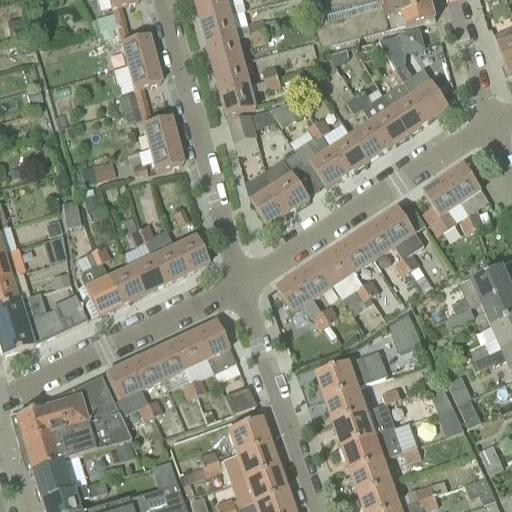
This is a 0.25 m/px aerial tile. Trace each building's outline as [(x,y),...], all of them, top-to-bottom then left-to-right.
[(111,14),(120,12),(138,7),(136,0),(95,0),(100,16),(111,13),(111,14)] [(202,27),(229,20),(224,0),(210,0),(196,4),(202,27)] [(421,0),(306,0),(314,28),(382,11),(421,0)] [(397,36),(436,25),(428,0),(421,0),(382,11),(314,28),(321,55),(397,36)] [(125,29),(122,17),(113,19),(96,24),(99,36),(99,37),(101,36),(112,33),(116,32),(116,31),(125,29)] [(208,51),(236,43),(229,20),(202,27),(208,51)] [(23,22),(6,26),(9,42),(26,38),(23,22)] [(264,26),(266,35),(278,32),(275,23),(264,26)] [(264,26),(250,29),(253,39),(266,35),(264,26)] [(116,31),(116,32),(119,44),(128,41),(125,29),(116,31)] [(112,33),(101,36),(103,43),(114,40),(112,33)] [(511,34),(494,41),(509,78),(511,77),(511,34)] [(32,39),(38,52),(47,48),(41,35),(32,39)] [(269,46),(266,35),(253,39),(256,50),(269,46)] [(406,58),(424,53),(419,35),(401,40),(406,58)] [(130,46),(120,49),(126,72),(154,65),(147,41),(130,46)] [(214,74),(242,67),(236,43),(208,51),(214,74)] [(35,58),(32,48),(23,50),(26,61),(35,58)] [(347,54),(328,60),(332,66),(334,69),(349,62),(347,54)] [(133,95),(142,93),(160,88),(154,65),(126,72),(133,95)] [(248,91),(242,67),(214,74),(221,98),(248,91)] [(405,70),(396,76),(403,87),(413,102),(429,126),(449,113),(443,104),(433,88),(424,74),(412,82),(405,70)] [(265,86),(278,82),(275,72),(263,75),(265,86)] [(396,76),(387,82),(394,93),(403,87),(396,76)] [(278,82),(265,86),(268,96),(281,93),(278,82)] [(394,93),(383,101),(392,115),(409,140),(429,126),(413,102),(403,87),(394,93)] [(221,98),(227,122),(255,114),(248,91),(221,98)] [(42,107),(39,95),(26,98),(30,110),(42,107)] [(372,128),(388,153),(409,140),(392,115),(383,101),(372,108),(365,97),(356,103),(363,115),(372,128)] [(143,98),(134,100),(137,113),(147,110),(143,98)] [(137,113),(134,100),(119,104),(122,117),(124,116),(137,113)] [(363,115),(356,103),(348,108),(355,120),(363,115)] [(298,106),(271,116),(283,134),(306,119),(298,106)] [(150,122),(147,110),(137,113),(140,125),(150,122)] [(127,129),(140,125),(137,113),(124,116),(127,129)] [(251,120),(256,135),(276,127),(269,116),(251,120)] [(251,121),(228,127),(233,145),(234,147),(256,141),(257,140),(256,135),(251,121)] [(151,128),(142,130),(148,154),(176,146),(169,123),(151,128)] [(351,142),(342,129),(333,136),(324,123),(314,130),(347,180),(368,166),(351,142)] [(388,153),(372,128),(351,142),(368,166),(388,153)] [(308,136),(313,144),(314,146),(293,159),(316,196),(325,190),(327,193),(347,180),(314,130),(306,136),(307,137),(308,136)] [(155,177),(182,170),(176,146),(148,154),(155,177)] [(308,201),(316,196),(293,159),(266,176),(268,185),(273,193),(289,218),(310,204),(308,201)] [(465,170),(444,183),(460,208),(470,223),(476,236),(486,232),(480,219),(478,215),(489,207),(481,195),(465,170)] [(100,187),(96,171),(80,176),(84,191),(100,187)] [(135,183),(147,180),(145,171),(133,174),(135,183)] [(20,182),(17,173),(7,176),(10,185),(20,182)] [(268,232),(289,218),(273,193),(268,185),(266,176),(245,189),(248,200),(252,207),(268,232)] [(444,183),(423,197),(433,212),(428,216),(443,238),(457,230),(448,216),(460,208),(444,183)] [(88,219),(100,215),(95,199),(82,203),(88,219)] [(76,207),(62,209),(64,223),(78,220),(76,207)] [(424,251),(399,213),(379,226),(395,252),(404,265),(411,277),(420,271),(413,259),(424,251)] [(188,227),(183,215),(173,219),(179,232),(188,227)] [(476,236),(470,223),(460,228),(467,240),(476,236)] [(58,226),(45,230),(49,243),(62,239),(58,226)] [(375,265),(395,252),(379,226),(358,240),(375,265)] [(148,232),(138,236),(144,249),(154,244),(148,232)] [(135,253),(144,249),(138,236),(129,240),(135,253)] [(151,263),(164,290),(186,279),(173,252),(167,238),(154,244),(144,249),(151,263)] [(355,279),(375,265),(358,240),(338,253),(355,279)] [(62,241),(42,247),(45,259),(64,254),(62,241)] [(208,269),(196,242),(173,252),(186,279),(208,269)] [(95,257),(101,269),(111,264),(105,252),(95,257)] [(363,292),(355,279),(338,253),(317,266),(334,292),(343,305),(355,297),(363,292)] [(98,321),(120,310),(107,284),(101,269),(95,257),(85,261),(91,273),(82,278),(80,285),(85,295),(98,321)] [(0,260),(0,285),(10,283),(3,259),(0,260)] [(151,263),(129,273),(142,300),(164,290),(151,263)] [(411,277),(404,265),(395,271),(402,282),(411,277)] [(314,305),(334,292),(317,266),(297,280),(313,305),(314,305)] [(470,313),(481,308),(511,294),(511,292),(502,270),(459,290),(465,305),(457,308),(443,314),(447,323),(469,313),(470,313)] [(142,300),(129,273),(107,284),(120,310),(142,300)] [(67,278),(50,283),(54,295),(70,290),(67,278)] [(303,311),(313,305),(297,280),(276,293),(293,318),(303,311)] [(0,311),(17,306),(10,283),(0,285),(0,311)] [(372,286),(363,292),(371,303),(380,297),(372,286)] [(363,309),(371,303),(363,292),(355,297),(363,309)] [(491,331),(511,321),(511,294),(481,308),(491,331)] [(0,311),(0,354),(2,362),(32,353),(32,352),(87,326),(75,301),(74,301),(51,312),(53,316),(46,319),(40,300),(30,303),(30,302),(17,306),(0,311)] [(331,312),(322,317),(322,318),(323,319),(330,330),(339,323),(331,312)] [(447,323),(451,332),(460,329),(474,323),(470,313),(469,313),(447,323)] [(321,335),(322,336),(330,330),(323,319),(315,324),(321,335)] [(398,359),(421,350),(407,320),(388,331),(398,359)] [(475,365),(511,349),(511,321),(491,331),(496,343),(484,349),(485,351),(472,357),(475,365)] [(236,371),(235,369),(216,327),(193,338),(206,365),(214,381),(236,371)] [(171,348),(184,375),(206,365),(193,338),(171,348)] [(162,386),(184,375),(171,348),(149,359),(162,386)] [(476,366),(472,368),(476,376),(480,375),(495,368),(495,370),(506,365),(511,378),(511,377),(511,349),(475,365),(476,366)] [(379,357),(316,379),(325,403),(357,392),(372,387),(388,381),(379,357)] [(140,396),(141,395),(162,386),(149,359),(127,369),(140,396)] [(120,423),(138,415),(144,427),(153,423),(147,411),(140,396),(127,369),(105,379),(117,406),(113,408),(119,420),(120,423)] [(113,408),(101,381),(52,404),(54,410),(42,414),(15,422),(23,448),(119,420),(113,408)] [(201,385),(191,390),(197,403),(207,398),(201,385)] [(187,407),(197,403),(191,390),(181,394),(187,407)] [(442,418),(453,414),(442,390),(427,395),(438,419),(442,418)] [(247,392),(224,402),(228,412),(232,421),(255,411),(251,403),(247,392)] [(366,416),(357,392),(325,403),(334,428),(366,416)] [(471,403),(466,392),(452,399),(457,409),(471,403)] [(401,405),(397,394),(382,399),(385,410),(387,409),(387,410),(401,405)] [(471,405),(458,411),(468,434),(481,428),(471,405)] [(157,406),(148,410),(147,411),(153,423),(163,419),(157,406)] [(366,416),(334,428),(342,452),(394,434),(395,433),(387,410),(387,409),(385,410),(366,416)] [(454,413),(453,414),(442,418),(438,419),(446,442),(464,436),(459,425),(454,413)] [(215,425),(211,416),(203,418),(207,428),(215,425)] [(130,444),(120,423),(119,420),(23,448),(31,474),(78,459),(130,444)] [(269,448),(260,424),(227,436),(236,460),(269,448)] [(402,458),(394,434),(342,452),(351,476),(383,465),(383,464),(402,458)] [(130,447),(115,452),(119,468),(135,463),(130,447)] [(269,448),(236,460),(227,464),(236,487),(277,473),(269,448)] [(503,474),(493,451),(480,457),(491,480),(503,474)] [(402,458),(405,469),(422,464),(418,452),(402,458)] [(214,457),(199,463),(202,472),(218,467),(214,457)] [(40,503),(86,489),(78,459),(31,474),(40,503)] [(359,500),(391,489),(383,465),(351,476),(359,500)] [(202,472),(206,484),(222,478),(218,467),(202,472)] [(235,488),(243,511),(253,509),(253,508),(286,497),(277,473),(236,487),(235,487),(235,488)] [(191,477),(180,481),(184,491),(183,492),(187,502),(192,500),(188,490),(195,487),(191,477)] [(485,483),(474,487),(480,501),(484,510),(496,506),(485,483)] [(445,485),(431,490),(435,501),(449,496),(445,485)] [(87,492),(87,490),(86,489),(40,503),(42,511),(76,511),(75,506),(107,497),(104,487),(87,492)] [(399,511),(391,489),(359,500),(363,511),(399,511)] [(184,511),(177,490),(101,511),(184,511)] [(416,496),(419,505),(420,506),(435,501),(431,490),(416,496)] [(291,511),(286,497),(253,508),(253,509),(243,511),(242,511),(291,511)] [(438,511),(439,511),(435,501),(420,506),(419,505),(401,511),(438,511)]
